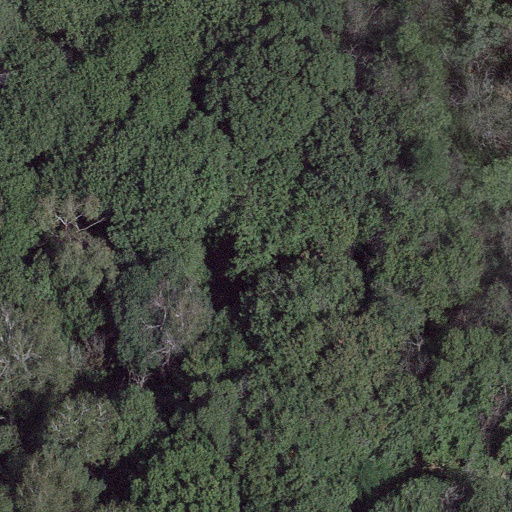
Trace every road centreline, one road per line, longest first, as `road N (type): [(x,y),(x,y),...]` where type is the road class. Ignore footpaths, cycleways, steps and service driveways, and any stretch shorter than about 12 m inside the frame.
road 1 (track): [(0,219),(95,228),(165,271),(211,345)]
road 2 (track): [(258,511),(211,345)]
